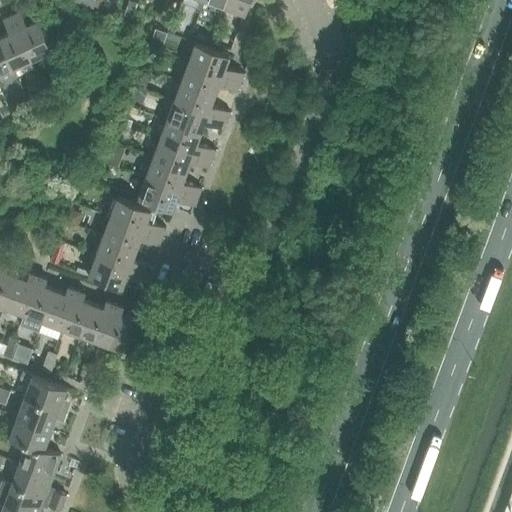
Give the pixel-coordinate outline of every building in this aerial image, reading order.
[(226,0),(225,6),(245,13),(249,0),(226,0)] [(20,11),(11,15),(32,59),(51,50),(37,19),(26,24),(20,11)] [(9,32),(0,36),(0,38),(14,67),(32,59),(11,15),(3,19),(9,32)] [(0,73),(14,67),(0,38),(0,73)] [(195,42),(188,62),(241,82),(244,73),(225,66),(229,55),(195,42)] [(188,62),(181,81),(215,94),(218,84),(237,91),(241,82),(188,62)] [(181,81),(174,100),(226,120),(230,111),(211,104),(215,94),(181,81)] [(174,100),(167,120),(201,132),(204,122),(223,129),(226,120),(174,100)] [(167,120),(160,139),(212,158),(216,149),(197,142),(201,132),(167,120)] [(160,139),(152,158),(186,170),(190,160),(209,167),(212,158),(160,139)] [(152,158),(145,177),(198,196),(201,187),(183,180),(186,170),(152,158)] [(198,196),(145,177),(138,197),(172,209),(176,198),(195,205),(198,196)] [(117,196),(110,216),(162,236),(166,227),(147,220),(151,209),(117,196)] [(110,216),(102,235),(136,248),(140,238),(159,245),(162,236),(110,216)] [(102,235),(95,255),(148,274),(151,265),(132,258),(136,248),(102,235)] [(148,274),(95,255),(88,275),(122,287),(126,276),(144,283),(148,274)] [(0,304),(5,306),(17,272),(7,269),(8,264),(0,261),(0,304)] [(5,306),(24,313),(38,275),(29,272),(27,276),(17,272),(5,306)] [(24,313),(43,320),(55,286),(45,283),(47,278),(38,275),(24,313)] [(43,320),(62,327),(76,289),(67,286),(65,290),(55,286),(43,320)] [(62,327),(81,334),(94,301),(84,297),(85,292),(76,289),(62,327)] [(81,334),(100,341),(114,303),(105,300),(104,304),(94,301),(81,334)] [(114,303),(100,341),(120,349),(132,317),(121,313),(123,307),(114,303)] [(7,346),(16,349),(19,340),(10,336),(7,346)] [(16,349),(7,346),(3,355),(12,358),(16,349)] [(45,360),(54,363),(57,354),(48,351),(45,360)] [(42,369),(51,372),(54,363),(45,360),(42,369)] [(83,374),(92,377),(95,368),(86,365),(83,374)] [(33,374),(25,395),(58,408),(66,387),(33,374)] [(92,377),(83,374),(80,383),(89,386),(92,377)] [(25,395),(17,416),(51,428),(58,408),(25,395)] [(9,437),(26,443),(26,442),(43,448),(44,448),(51,428),(17,416),(9,437)] [(26,443),(19,463),(53,475),(61,454),(44,448),(43,448),(26,442),(26,443)] [(19,463),(11,483),(45,495),(53,475),(19,463)] [(11,483),(4,503),(28,511),(39,511),(45,495),(11,483)] [(51,497),(63,502),(66,494),(54,489),(51,497)] [(63,502),(51,497),(48,506),(60,510),(63,502)] [(28,511),(4,503),(0,511),(28,511)]
